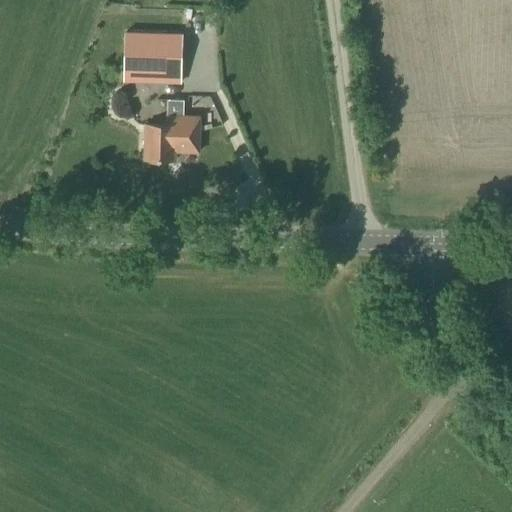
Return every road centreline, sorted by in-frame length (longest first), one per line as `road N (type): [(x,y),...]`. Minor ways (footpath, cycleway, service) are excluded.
road 1 (secondary): [(0,226),(70,237),(361,242)]
road 2 (track): [(361,242),(332,0)]
road 3 (unclassified): [(511,415),(434,327),(432,247)]
